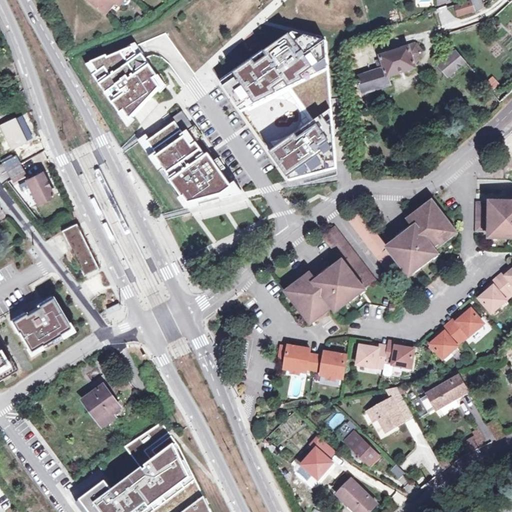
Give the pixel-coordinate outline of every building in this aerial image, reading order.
[(89,0),(106,13),(115,1),(119,4),(122,0),(89,0)] [(473,0),(472,0),(456,5),(460,16),(477,10),(473,0)] [(473,0),(477,10),(478,13),(486,8),(482,0),(473,0)] [(255,60),(222,83),(242,111),(291,88),(315,122),(271,153),(289,178),(308,164),(315,174),(337,168),(327,41),(306,36),(297,43),(291,34),(265,53),(269,57),(258,65),(255,60)] [(416,45),(382,56),(382,59),(377,61),(379,69),(358,76),(363,93),(390,85),(388,77),(416,68),(415,65),(422,53),(416,45)] [(107,55),(91,62),(98,72),(94,75),(106,93),(110,90),(117,100),(113,103),(121,114),(125,112),(131,120),(143,107),(141,104),(148,98),(149,101),(162,88),(156,79),(159,76),(143,54),(140,56),(137,53),(133,47),(108,57),(107,55)] [(466,62),(456,52),(439,66),(448,77),(466,62)] [(486,81),(492,90),(499,86),(494,77),(486,81)] [(252,127),(272,114),(265,103),(245,116),(252,127)] [(152,133),(141,141),(188,208),(241,193),(224,170),(222,171),(215,163),(218,161),(182,111),(161,126),(163,129),(154,135),(152,133)] [(21,116),(14,119),(24,141),(31,138),(21,116)] [(24,141),(14,119),(1,126),(12,148),(24,141)] [(511,133),(501,144),(511,155),(511,133)] [(16,156),(3,163),(7,171),(10,178),(24,171),(20,164),(16,156)] [(130,173),(128,173),(134,184),(136,182),(131,172),(130,173)] [(53,196),(41,173),(26,180),(38,203),(53,196)] [(93,199),(90,200),(97,215),(99,214),(100,213),(93,199)] [(511,203),(477,202),(477,231),(491,231),(496,231),(496,237),(511,237),(511,203)] [(359,208),(347,217),(388,271),(401,262),(407,270),(411,267),(415,271),(433,258),(430,253),(453,235),(430,204),(408,221),(410,224),(412,226),(414,225),(415,226),(413,228),(412,228),(410,230),(410,234),(406,237),(402,236),(399,239),(388,247),(359,208)] [(77,223),(62,230),(83,276),(98,269),(77,223)] [(105,223),(102,225),(110,239),(111,239),(113,238),(105,223)] [(412,226),(410,224),(395,235),(399,239),(402,236),(406,237),(410,234),(410,230),(412,228),(413,228),(415,226),(414,225),(412,226)] [(375,281),(334,227),(324,236),(343,262),(333,271),(328,275),(328,278),(325,281),(324,280),(321,280),(317,283),(315,281),(317,279),(316,277),(312,273),(290,290),(314,321),(338,302),(342,308),(359,294),(356,288),(361,285),(364,290),(375,281)] [(333,271),(329,267),(316,277),(317,279),(315,281),(317,283),(321,280),(324,280),(325,281),(328,278),(328,275),(333,271)] [(511,269),(510,267),(502,274),(505,277),(500,282),(510,294),(511,292),(511,269)] [(500,282),(497,279),(485,289),(488,292),(500,282)] [(505,298),(510,294),(500,282),(488,292),(480,299),(493,313),(507,301),(505,298)] [(59,333),(69,327),(51,296),(37,305),(38,306),(25,314),(24,312),(10,320),(16,332),(18,331),(29,350),(40,343),(41,344),(59,334),(59,333)] [(119,309),(109,314),(112,319),(122,313),(119,309)] [(465,316),(452,327),(462,339),(467,334),(469,337),(484,324),(472,310),(465,316)] [(449,324),(452,327),(465,316),(462,313),(449,324)] [(452,327),(449,324),(436,335),(439,338),(452,327)] [(456,344),(462,339),(452,327),(439,338),(431,345),(444,359),(458,347),(456,344)] [(0,340),(0,374),(3,379),(17,370),(0,340)] [(303,349),(281,346),(278,362),(286,363),(285,370),(299,373),(300,369),(307,371),(315,372),(318,355),(310,354),(304,353),(304,351),(303,349)] [(370,348),(360,346),(358,365),(376,368),(377,365),(385,366),(385,362),(387,351),(370,348)] [(405,348),(388,346),(388,347),(387,351),(385,362),(393,363),(393,366),(412,369),(415,350),(405,348)] [(324,356),(318,355),(315,372),(322,373),(329,374),(329,378),(343,381),(347,356),(335,354),(333,356),(332,358),(324,356)] [(391,379),(393,366),(393,363),(385,362),(385,366),(384,370),(383,378),(391,379)] [(470,392),(458,371),(454,373),(457,378),(430,395),(431,396),(438,409),(439,410),(470,392)] [(104,386),(84,401),(99,423),(120,408),(104,386)] [(398,387),(388,389),(393,399),(370,411),(375,420),(380,417),(383,424),(389,421),(393,428),(406,422),(405,420),(400,411),(409,407),(398,387)] [(431,414),(438,409),(431,396),(423,401),(431,414)] [(405,420),(414,416),(409,407),(400,411),(405,420)] [(123,412),(120,408),(99,423),(102,427),(123,412)] [(499,420),(489,426),(497,441),(507,436),(499,420)] [(389,421),(383,424),(387,431),(393,428),(389,421)] [(349,422),(335,434),(341,440),(354,428),(349,422)] [(183,511),(204,497),(179,446),(161,423),(125,447),(141,468),(113,490),(105,481),(80,500),(89,511),(183,511)] [(381,458),(356,433),(348,442),(362,456),(360,458),(365,464),(367,462),(372,467),(381,458)] [(465,448),(459,452),(462,458),(471,452),(487,445),(481,434),(463,444),(465,448)] [(400,479),(406,473),(397,464),(391,470),(400,479)] [(370,511),(378,504),(353,479),(338,495),(355,511),(370,511)] [(204,497),(183,511),(212,511),(204,496),(204,497)]
